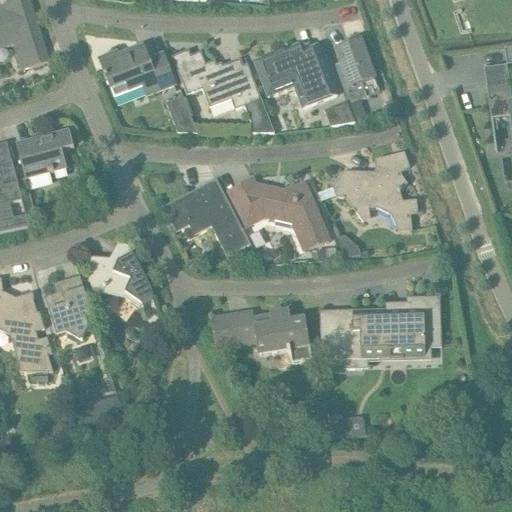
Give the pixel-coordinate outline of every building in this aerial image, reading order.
[(0,50),(14,46),(22,73),(49,64),(45,51),(28,0),(24,0),(9,5),(13,16),(7,18),(6,18),(4,10),(0,11),(0,50)] [(366,99),(362,88),(376,83),(362,43),(339,51),(343,64),(334,67),(348,104),(348,105),(366,99)] [(299,46),(254,64),(268,99),(294,89),(303,111),(337,98),(318,48),(302,54),(299,46)] [(241,62),(241,61),(218,70),(215,63),(206,66),(201,54),(191,58),(189,53),(172,59),(187,98),(203,92),(204,95),(210,93),(215,108),(231,102),(235,112),(244,109),(251,127),(251,136),(275,136),(246,61),(241,62)] [(149,62),(146,54),(121,64),(117,55),(100,62),(106,78),(104,79),(105,82),(107,81),(112,92),(127,86),(130,93),(143,88),(147,98),(175,87),(163,57),(149,62)] [(511,101),(509,83),(506,84),(489,86),(488,86),(487,86),(491,115),(491,120),(499,119),(510,118),(511,136),(511,101)] [(198,136),(184,99),(166,106),(177,135),(198,136)] [(348,104),(336,109),(343,127),(356,125),(348,105),(348,104)] [(74,151),(70,135),(18,149),(17,147),(16,147),(26,182),(27,182),(26,180),(50,174),(50,176),(54,175),(54,172),(66,169),(66,171),(67,171),(63,154),(74,151)] [(410,170),(405,155),(376,162),(375,180),(367,180),(368,175),(345,174),(332,189),(336,198),(346,200),(356,215),(364,211),(378,210),(391,217),(399,234),(412,233),(411,218),(418,215),(417,203),(403,204),(400,195),(408,186),(401,176),(410,170)] [(0,234),(29,229),(11,160),(0,162),(0,234)] [(295,233),(299,240),(304,238),(310,252),(329,244),(305,185),(279,195),(257,190),(252,180),(228,193),(247,229),(265,219),(275,222),(274,228),(295,233)] [(250,247),(216,181),(206,187),(208,190),(167,211),(177,231),(198,220),(203,230),(213,224),(230,257),(250,247)] [(25,211),(33,208),(31,197),(22,199),(25,211)] [(129,248),(118,244),(118,245),(119,246),(118,249),(112,259),(111,258),(110,261),(110,262),(105,264),(103,260),(91,259),(89,269),(92,275),(88,282),(93,295),(107,293),(126,297),(142,308),(153,298),(151,292),(129,248)] [(327,251),(317,252),(318,264),(328,263),(328,260),(327,251)] [(269,254),(261,253),(256,258),(257,259),(263,268),(265,267),(274,261),(269,254)] [(92,319),(80,278),(53,287),(56,296),(45,300),(56,337),(67,334),(82,342),(90,330),(89,329),(86,320),(92,319)] [(0,329),(15,334),(27,375),(53,375),(48,358),(52,356),(48,340),(39,343),(36,334),(45,331),(40,315),(37,315),(32,297),(13,302),(4,299),(1,281),(0,281),(0,329)] [(442,345),(440,299),(406,300),(407,313),(402,313),(402,311),(320,314),(321,344),(328,344),(329,372),(363,371),(362,359),(400,358),(400,360),(406,360),(406,358),(426,357),(426,346),(442,345)] [(291,323),(289,313),(279,314),(280,319),(272,320),(272,318),(253,321),(252,315),(211,321),(216,351),(256,345),(258,357),(288,352),(288,357),(290,356),(292,365),(312,362),(305,321),(291,323)] [(65,418),(49,427),(57,441),(73,433),(65,418)] [(96,426),(90,422),(77,422),(81,434),(96,426)]
